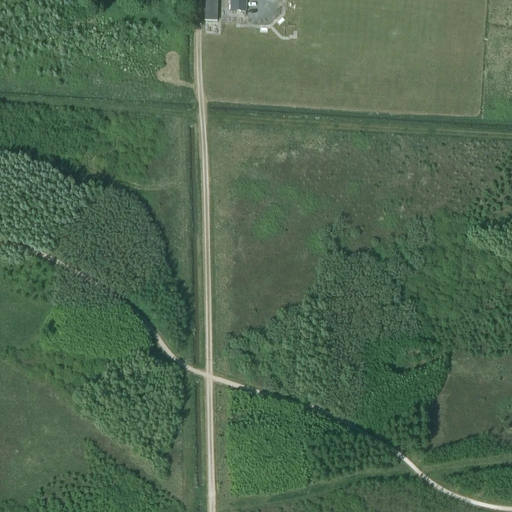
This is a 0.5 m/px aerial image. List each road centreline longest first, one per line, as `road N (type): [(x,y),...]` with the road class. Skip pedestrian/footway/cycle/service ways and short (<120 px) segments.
road 1 (track): [(511,136),(0,100)]
road 2 (track): [(198,20),(212,511)]
road 3 (track): [(188,496),(222,506),(367,477),(511,462)]
road 4 (track): [(188,368),(188,511)]
